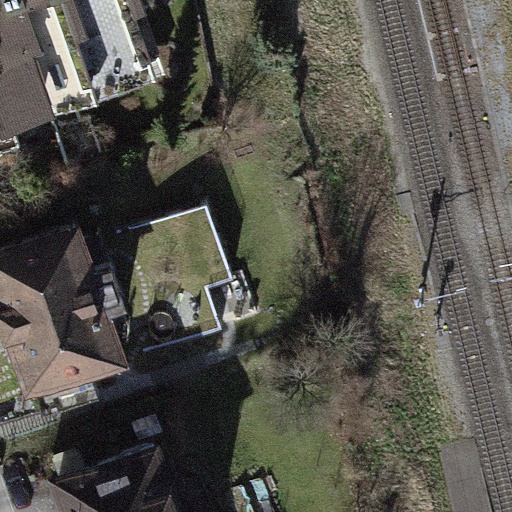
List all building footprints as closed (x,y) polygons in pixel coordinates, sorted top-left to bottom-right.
[(0,0),(0,148),(20,142),(8,109),(138,63),(117,1),(119,0),(0,0)] [(158,346),(223,323),(208,283),(234,273),(207,199),(117,231),(158,346)] [(74,224),(0,249),(0,297),(2,303),(0,303),(0,317),(6,334),(12,332),(39,410),(97,390),(87,360),(118,350),(102,304),(122,297),(110,262),(90,269),(74,224)] [(214,285),(232,321),(258,308),(241,272),(214,285)] [(152,443),(58,477),(70,511),(210,511),(198,478),(169,489),(152,443)]
